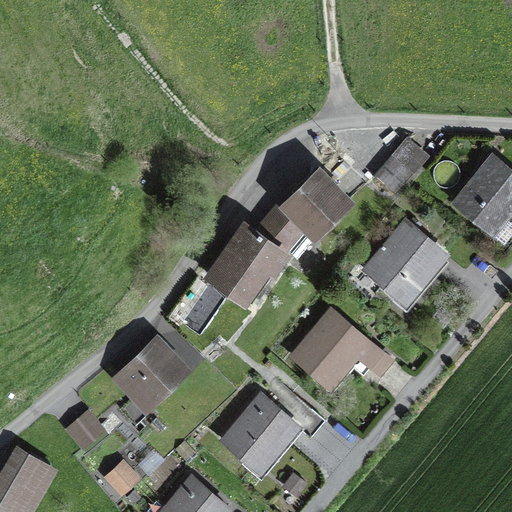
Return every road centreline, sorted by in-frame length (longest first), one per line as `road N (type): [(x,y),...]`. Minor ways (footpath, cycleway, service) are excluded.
road 1 (residential): [(511,125),(344,118),(281,144),(148,313),(0,440)]
road 2 (residential): [(318,511),(511,276)]
